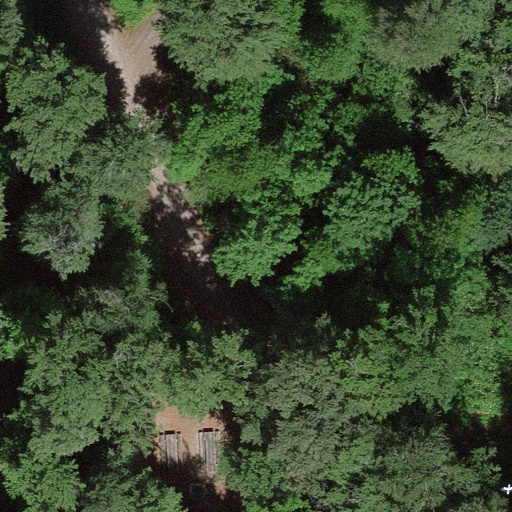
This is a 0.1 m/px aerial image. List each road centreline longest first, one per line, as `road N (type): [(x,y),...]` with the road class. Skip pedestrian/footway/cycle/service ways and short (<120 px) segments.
road 1 (track): [(246,367),(143,148),(86,0)]
road 2 (track): [(324,511),(287,426),(246,367)]
